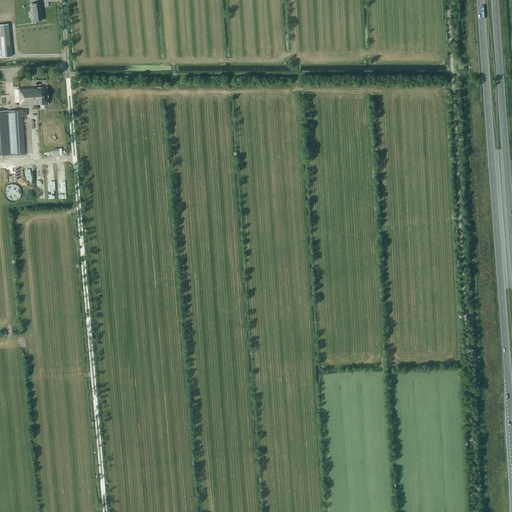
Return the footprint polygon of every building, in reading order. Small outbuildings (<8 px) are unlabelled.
[(33,22),(42,21),(40,3),(31,4),(33,22)] [(0,58),(10,58),(7,25),(0,25),(0,58)] [(17,88),(18,105),(46,104),(46,98),(47,98),(47,87),(17,88)] [(5,112),(5,111),(0,111),(0,155),(8,156),(6,115),(8,115),(10,155),(24,155),(23,117),(27,116),(26,110),(7,111),(7,112),(5,112)] [(14,194),(7,194),(7,199),(20,199),(20,187),(16,187),(16,189),(14,189),(14,194)]
